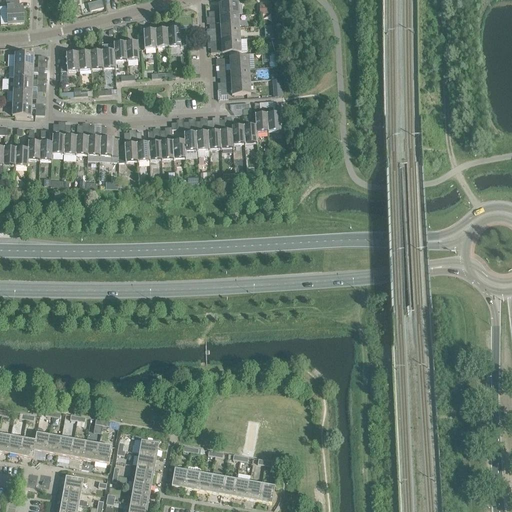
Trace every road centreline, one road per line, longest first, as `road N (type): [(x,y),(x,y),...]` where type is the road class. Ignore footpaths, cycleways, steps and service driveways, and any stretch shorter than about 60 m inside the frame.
road 1 (secondary): [(0,288),(154,290),(424,270)]
road 2 (secondary): [(416,239),(0,249)]
road 3 (secondary): [(489,290),(497,511)]
road 4 (residential): [(47,123),(208,116)]
road 5 (residential): [(183,0),(50,38)]
